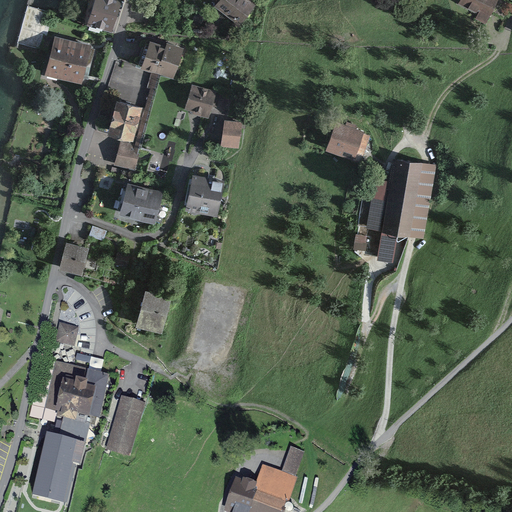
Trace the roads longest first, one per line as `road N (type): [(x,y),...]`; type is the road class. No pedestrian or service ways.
road 1 (tertiary): [(0,495),(68,212)]
road 2 (unclassified): [(511,317),(314,511)]
road 3 (tertiary): [(68,212),(130,0)]
road 4 (residential): [(68,212),(141,237),(161,231),(212,122)]
